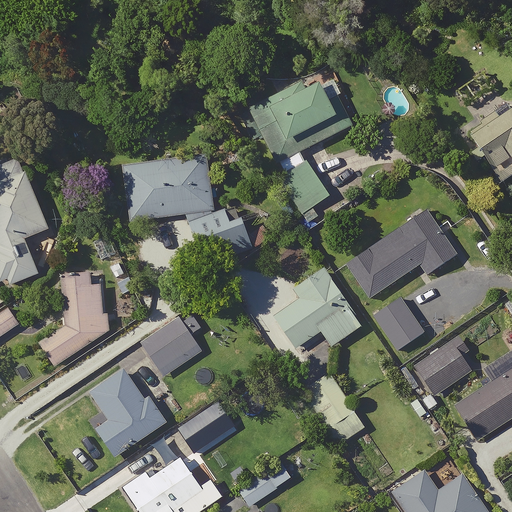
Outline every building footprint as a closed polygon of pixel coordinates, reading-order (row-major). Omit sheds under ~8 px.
[(359,127),(327,67),(301,80),(304,87),(254,113),(285,173),(281,175),(304,218),(333,203),(307,154),(359,127)] [(511,185),(511,120),(478,142),(507,188),(511,185)] [(240,211),(221,219),(208,157),(128,168),(136,225),(189,218),(211,267),(255,249),(240,211)] [(23,159),(0,168),(0,243),(5,255),(0,256),(0,275),(8,294),(44,279),(34,255),(58,245),(23,159)] [(426,268),(435,282),(463,263),(432,215),(352,268),(375,302),(426,268)] [(366,329),(329,272),(299,292),(304,300),(277,318),(300,352),(326,335),(336,349),(366,329)] [(111,333),(103,273),(67,278),(71,328),(44,345),(58,367),(111,333)] [(0,309),(8,305),(0,291),(0,309)] [(431,340),(405,302),(379,320),(404,358),(431,340)] [(0,345),(24,329),(9,308),(0,313),(0,345)] [(204,330),(194,313),(145,344),(167,378),(205,354),(194,336),(204,330)] [(476,372),(458,344),(419,369),(437,397),(476,372)] [(511,373),(459,408),(481,442),(511,421),(511,373)] [(151,408),(128,374),(95,396),(112,421),(99,429),(120,459),(169,426),(155,406),(151,408)] [(230,431),(213,407),(181,430),(197,454),(230,431)] [(201,511),(214,503),(185,460),(155,481),(150,475),(127,491),(141,511),(201,511)] [(294,480),(282,464),(243,492),(255,508),(294,480)] [(441,495),(427,475),(397,495),(408,511),(487,511),(465,479),(441,495)]
